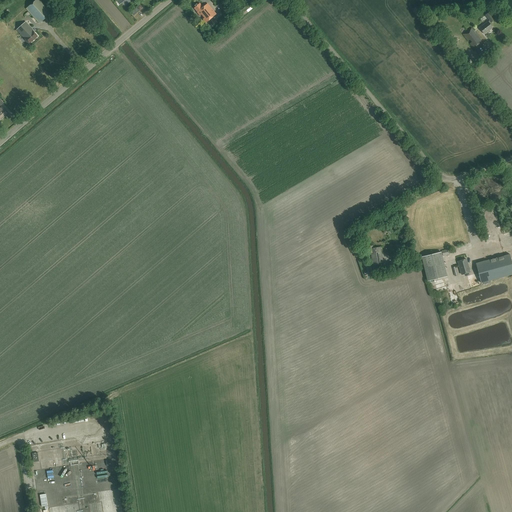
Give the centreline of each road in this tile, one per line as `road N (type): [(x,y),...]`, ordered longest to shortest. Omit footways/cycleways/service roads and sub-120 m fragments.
road 1 (unclassified): [(511,158),(442,177),(288,0)]
road 2 (tertiary): [(0,143),(168,0)]
